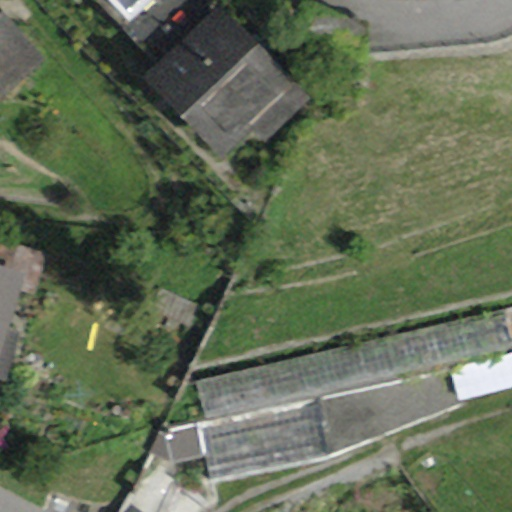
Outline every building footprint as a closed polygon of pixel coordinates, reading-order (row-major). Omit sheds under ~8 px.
[(157,0),(103,0),(130,26),(157,0)] [(315,100),(221,7),(145,83),(224,161),(252,133),(268,148),(315,100)] [(0,97),(44,62),(0,8),(0,97)] [(0,363),(26,278),(0,270),(0,363)] [(511,344),(505,313),(195,383),(204,423),(511,353),(511,344)] [(310,404),(199,427),(210,479),(321,456),(310,404)] [(206,511),(214,503),(174,469),(149,455),(133,493),(115,511),(206,511)]
